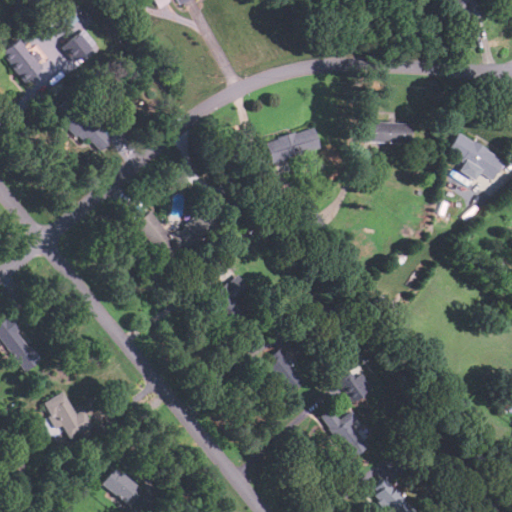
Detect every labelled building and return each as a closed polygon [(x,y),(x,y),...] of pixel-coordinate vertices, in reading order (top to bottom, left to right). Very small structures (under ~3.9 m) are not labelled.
[(452,0),(459,20),(479,14),(474,0),(452,0)] [(80,30),(61,45),(73,60),(92,44),(80,30)] [(0,48),(0,56),(22,81),(38,66),(13,38),(0,48)] [(104,139),(78,107),(63,119),(90,152),(104,139)] [(362,120),(361,140),(408,142),(408,122),(362,120)] [(262,141),(269,162),(316,146),(309,126),(262,141)] [(489,178),(501,158),(455,132),(443,152),(489,178)] [(161,265),(179,254),(150,209),(133,220),(161,265)] [(246,289),(233,274),(207,296),(228,320),(242,308),(234,299),(246,289)] [(0,341),(23,371),(38,359),(4,316),(0,319),(0,341)] [(301,378),(273,350),(257,365),(285,393),(301,378)] [(358,372),(350,377),(347,372),(335,381),(348,401),(368,387),(358,372)] [(80,409),(71,414),(60,392),(39,402),(52,429),(59,425),(65,438),(89,427),(80,409)] [(349,421),(353,419),(347,410),(334,419),(328,409),(319,415),(346,458),(364,446),(349,421)] [(98,483),(122,502),(135,486),(111,466),(98,483)] [(385,511),(409,511),(412,509),(381,478),(366,492),(385,511)]
